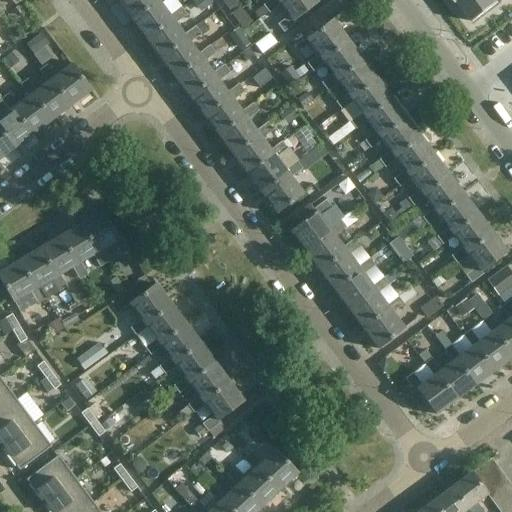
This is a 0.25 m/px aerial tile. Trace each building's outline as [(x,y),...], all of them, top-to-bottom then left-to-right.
[(117,0),(116,1),(131,20),(158,0),(157,0),(117,0)] [(170,16),(161,4),(166,0),(157,0),(158,0),(131,20),(146,40),(172,20),(169,16),(170,16)] [(223,0),(235,12),(247,1),(246,0),(223,0)] [(269,13),(280,5),(277,1),(278,0),(270,0),(263,5),(269,13)] [(319,1),(318,0),(278,0),(277,1),(280,5),(289,16),(278,25),(283,32),(296,23),(294,20),(319,1)] [(452,0),(456,4),(458,3),(473,22),(498,4),(497,2),(499,0),(452,0)] [(184,34),(176,23),(187,15),(181,8),(170,16),(169,16),(172,20),(146,40),(160,58),(186,39),(183,35),(184,34)] [(260,17),(251,23),(259,35),(268,29),(260,17)] [(304,40),(317,56),(307,64),(313,72),(323,64),(319,60),(347,39),(332,19),(304,40)] [(160,58),(174,78),(201,58),(198,54),(199,54),(190,42),(208,29),(202,21),(184,34),(183,35),(186,39),(160,58)] [(250,45),(238,28),(229,34),(240,51),(250,45)] [(277,43),(277,42),(270,33),(255,44),(262,54),(277,43)] [(319,60),(323,64),(331,76),(322,83),(327,91),(337,84),(334,79),(362,58),(347,39),(319,60)] [(210,45),(199,54),(198,54),(201,58),(174,78),(188,97),(215,77),(212,74),(213,73),(205,62),(216,54),(210,45)] [(286,45),(266,59),(273,68),(293,54),(286,45)] [(376,77),(362,58),(334,79),(337,84),(346,95),(336,102),(341,110),(352,102),(348,98),(376,77)] [(72,106),(92,90),(72,63),(55,76),(47,65),(39,71),(47,81),(51,78),(72,106)] [(188,97),(203,116),(230,96),(227,93),(228,92),(219,81),(230,73),(224,65),(213,73),(212,74),(215,77),(188,97)] [(352,102),(360,114),(350,122),(356,129),(366,122),(363,118),(391,97),(376,77),(348,98),(352,102)] [(53,120),(72,106),(51,78),(47,81),(36,90),(28,79),(20,85),(28,96),(32,93),(53,120)] [(230,96),(203,116),(218,136),(245,115),(242,111),(234,100),(244,92),(238,84),(235,86),(228,92),(227,93),(230,96)] [(33,134),(53,120),(32,93),(28,96),(17,104),(9,93),(1,99),(9,110),(13,107),(33,134)] [(363,118),(366,122),(375,133),(364,141),(370,149),(381,141),(378,137),(405,116),(391,97),(363,118)] [(218,136),(232,155),(259,135),(256,131),(248,120),(259,111),(253,103),(242,111),(245,115),(218,136)] [(0,129),(14,149),(33,134),(13,107),(9,110),(0,116),(0,129)] [(378,137),(381,141),(389,152),(368,168),(374,176),(395,160),(392,156),(420,136),(405,116),(378,137)] [(267,123),(256,131),(259,135),(232,155),(247,175),(274,155),(271,151),(262,139),(273,131),(267,123)] [(0,159),(14,149),(0,129),(0,159)] [(395,160),(404,172),(393,179),(399,187),(410,179),(407,176),(434,155),(420,136),(392,156),(395,160)] [(247,175),(261,193),(287,173),(285,170),(276,159),(287,150),(282,143),(271,151),(274,155),(247,175)] [(421,195),(449,174),(434,155),(407,176),(410,179),(418,191),(408,199),(414,206),(424,199),(421,195)] [(296,161),(285,170),(287,173),(261,193),(276,214),(303,194),(303,192),(313,184),(302,192),(291,177),(311,162),(306,156),(297,162),(296,161)] [(436,214),(463,194),(449,174),(421,195),(424,199),(433,210),(422,218),(428,226),(439,218),(436,214)] [(451,233),(478,213),(463,194),(436,214),(439,218),(447,229),(437,237),(443,245),(453,237),(451,233)] [(325,201),(313,210),(315,212),(290,232),(305,252),(331,233),(328,229),(319,217),(331,208),(325,201)] [(102,211),(80,224),(97,253),(101,250),(113,243),(120,255),(129,250),(121,237),(118,239),(102,211)] [(351,212),(328,229),(331,233),(305,252),(319,271),(346,251),(343,247),(335,236),(357,220),(351,212)] [(465,253),(492,232),(478,213),(451,233),(453,237),(462,248),(451,256),(457,264),(468,256),(465,253)] [(76,265),(80,263),(92,256),(99,268),(108,263),(101,250),(97,253),(80,224),(59,236),(76,265)] [(414,231),(409,224),(397,233),(403,240),(414,231)] [(319,271),(334,290),(360,271),(357,267),(349,256),(380,232),(375,225),(355,240),(354,239),(343,247),(346,251),(319,271)] [(465,253),(468,256),(476,267),(465,275),(471,283),(483,274),(482,271),(507,252),(492,232),(465,253)] [(59,236),(38,249),(56,277),(60,275),(72,268),(79,280),(87,275),(80,263),(76,265),(59,236)] [(56,277),(38,249),(18,261),(35,290),(39,287),(46,299),(67,287),(60,275),(56,277)] [(334,290),(348,310),(374,290),(372,286),(363,275),(375,266),(369,258),(357,267),(360,271),(334,290)] [(18,261),(0,271),(0,280),(13,303),(20,314),(21,314),(14,302),(31,292),(38,304),(46,299),(39,287),(35,290),(18,261)] [(487,281),(496,293),(498,296),(511,285),(511,274),(507,267),(487,281)] [(348,310),(363,329),(389,309),(386,305),(377,294),(389,286),(383,278),(372,286),(374,290),(348,310)] [(129,304),(118,313),(118,314),(130,305),(141,320),(130,329),(136,337),(147,328),(144,324),(171,303),(156,283),(129,304)] [(389,309),(363,329),(378,349),(416,321),(415,320),(403,328),(392,313),(413,297),(407,289),(386,305),(389,309)] [(435,297),(419,309),(426,318),(442,307),(435,297)] [(511,317),(511,305),(509,301),(501,307),(509,318),(510,319),(511,317)] [(158,343),(185,323),(171,303),(144,324),(147,328),(156,340),(144,348),(151,356),(162,348),(158,343)] [(475,303),(463,311),(471,324),(483,316),(475,303)] [(451,313),(439,318),(450,340),(462,335),(451,313)] [(5,318),(12,330),(18,327),(11,315),(5,318)] [(494,330),(511,354),(511,317),(510,319),(509,318),(498,326),(490,316),(482,322),(490,332),(490,333),(494,330)] [(173,362),(200,342),(185,323),(158,343),(162,348),(170,359),(159,367),(165,375),(176,367),(173,362)] [(26,338),(18,327),(12,330),(20,342),(26,338)] [(475,386),(495,371),(475,345),(471,348),(470,347),(459,355),(439,328),(431,335),(451,361),(452,362),(455,359),(475,386)] [(462,336),(470,347),(471,348),(475,345),(495,371),(511,358),(511,354),(494,330),(490,333),(490,332),(478,341),(470,330),(462,336)] [(99,342),(76,359),(84,370),(107,353),(99,342)] [(214,362),(200,342),(173,362),(176,367),(185,378),(173,386),(179,394),(190,386),(187,382),(214,362)] [(1,351),(7,361),(20,352),(14,343),(1,351)] [(456,400),(475,386),(455,359),(452,362),(451,361),(440,370),(432,359),(431,359),(424,350),(417,356),(424,365),(432,376),(433,377),(436,374),(456,400)] [(36,367),(45,378),(51,373),(43,362),(36,367)] [(229,381),(214,362),(187,382),(190,386),(199,397),(179,412),(184,419),(193,413),(194,414),(205,405),(202,401),(229,381)] [(53,390),(60,385),(51,373),(45,378),(53,390)] [(433,377),(432,376),(421,384),(413,373),(405,379),(414,391),(417,389),(436,415),(456,400),(436,374),(433,377)] [(0,377),(0,412),(17,400),(0,377)] [(202,401),(205,405),(213,416),(195,430),(200,438),(208,432),(213,439),(224,428),(218,420),(244,401),(229,381),(202,401)] [(0,412),(0,445),(1,447),(34,423),(17,400),(0,412)] [(80,414),(89,425),(95,420),(87,409),(80,414)] [(104,431),(95,420),(89,425),(97,437),(104,431)] [(51,447),(34,423),(1,447),(19,471),(51,447)] [(257,466),(280,490),(298,473),(275,448),(260,463),(250,453),(243,460),(253,470),(257,466)] [(26,480),(43,503),(76,479),(58,456),(26,480)] [(499,469),(491,459),(471,474),(479,484),(499,469)] [(113,470),(122,481),(128,476),(120,465),(113,470)] [(239,482),(262,507),(280,490),(257,466),(253,470),(243,479),(233,469),(232,470),(227,465),(221,471),(235,486),(239,482)] [(499,469),(479,484),(485,492),(505,477),(499,469)] [(222,499),(233,511),(256,511),(262,507),(239,482),(235,486),(225,496),(203,472),(195,479),(218,503),(222,499)] [(479,484),(471,474),(470,472),(451,487),(470,511),(482,511),(475,503),(487,494),(485,492),(479,484)] [(130,492),(137,487),(128,476),(122,481),(130,492)] [(505,477),(485,492),(487,494),(492,502),(511,487),(505,477)] [(49,511),(80,511),(93,502),(76,479),(43,503),(49,511)] [(470,511),(451,487),(432,501),(440,511),(470,511)] [(511,487),(492,502),(499,511),(511,501),(511,487)] [(233,511),(222,499),(218,503),(207,511),(198,502),(190,509),(193,511),(233,511)] [(440,511),(432,501),(417,511),(440,511)] [(511,511),(511,501),(499,511),(511,511)] [(100,511),(93,502),(80,511),(100,511)]
